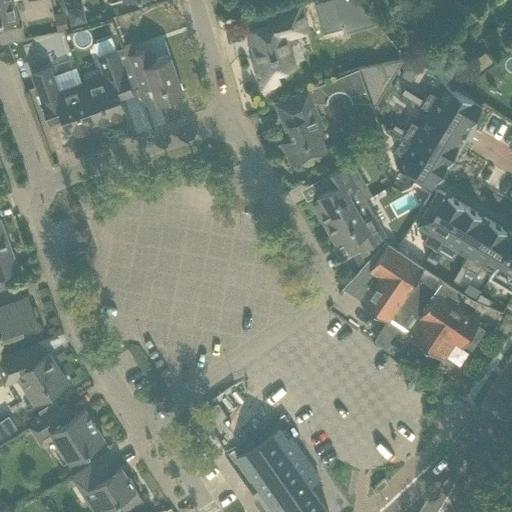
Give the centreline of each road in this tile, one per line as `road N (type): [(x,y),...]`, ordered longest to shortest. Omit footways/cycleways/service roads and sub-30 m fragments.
road 1 (residential): [(147,420),(321,298),(321,277),(228,121)]
road 2 (residential): [(42,185),(37,212),(79,330),(126,405),(147,420)]
road 3 (residential): [(42,185),(228,121)]
road 4 (residential): [(228,121),(196,0)]
